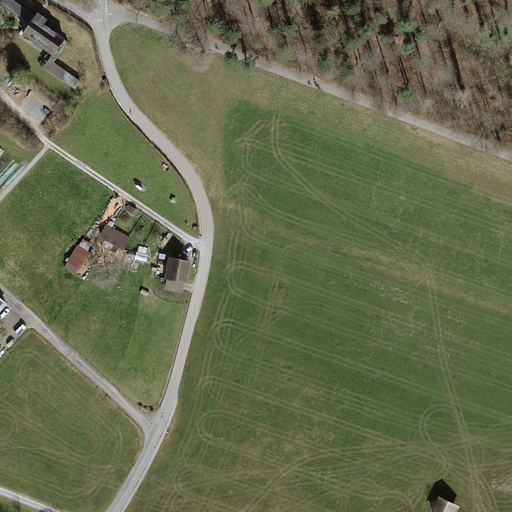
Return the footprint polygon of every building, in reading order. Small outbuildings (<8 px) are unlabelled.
[(34,13),(22,32),(53,52),(45,63),(78,85),(83,77),(56,59),(65,46),(61,43),(67,34),(46,20),(50,14),(39,6),(34,13)] [(120,248),(126,252),(135,238),(114,226),(110,223),(101,237),(120,248)] [(91,250),(80,244),(67,265),(78,272),(88,255),(91,250)] [(197,257),(170,253),(165,286),(193,289),(197,257)] [(437,494),(428,511),(454,511),(458,504),(437,494)]
